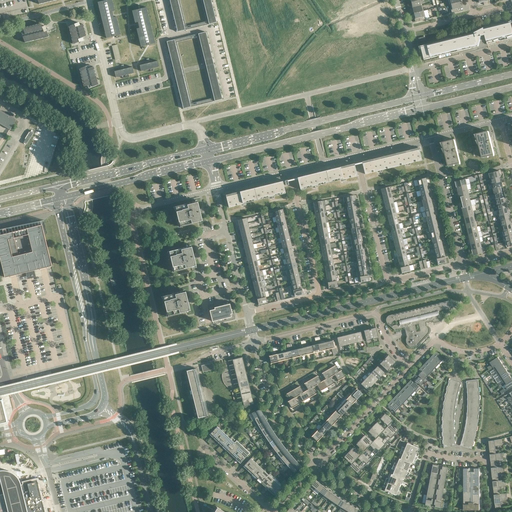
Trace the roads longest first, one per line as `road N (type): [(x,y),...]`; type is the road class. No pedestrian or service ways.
road 1 (secondary): [(56,199),(96,393),(87,406),(42,417)]
road 2 (secondary): [(211,160),(423,109)]
road 3 (secondary): [(416,98),(208,148)]
road 4 (residential): [(461,263),(394,280),(385,275),(354,153)]
road 5 (residential): [(246,313),(318,291),(287,170)]
road 6 (secondary): [(103,402),(69,216)]
road 7 (residential): [(409,366),(372,313),(254,342)]
road 8 (residential): [(492,511),(487,459),(425,453),(408,511)]
road 9 (secondary): [(202,149),(56,186)]
road 10 (residential): [(319,462),(282,417),(254,342)]
road 11 (secondary): [(73,194),(205,162)]
road 12 (residential): [(461,263),(429,135)]
road 13 (residential): [(319,462),(409,366)]
road 14 (residential): [(246,313),(215,187)]
